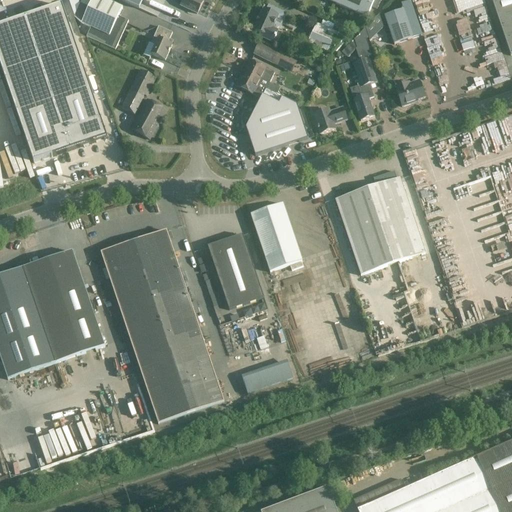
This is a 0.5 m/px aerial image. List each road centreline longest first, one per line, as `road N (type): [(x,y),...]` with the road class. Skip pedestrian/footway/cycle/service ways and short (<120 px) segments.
road 1 (unclassified): [(199,187),(274,179),(511,98)]
road 2 (unclassified): [(0,228),(125,188),(199,187)]
road 3 (unclassified): [(199,187),(194,80),(234,0)]
